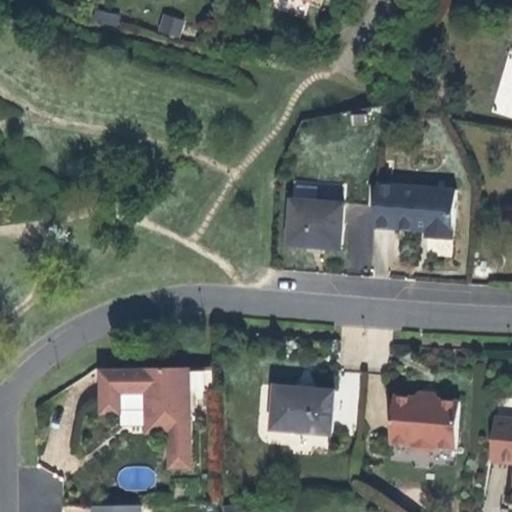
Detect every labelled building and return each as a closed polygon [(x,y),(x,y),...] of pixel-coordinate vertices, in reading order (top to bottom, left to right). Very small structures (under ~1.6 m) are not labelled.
[(97,11),(96,24),(117,26),(119,13),(97,11)] [(181,22),(166,18),(162,30),(177,35),(181,22)] [(456,190),(377,183),(373,225),(428,230),(427,237),(453,240),(456,190)] [(338,225),(340,203),(293,200),(289,244),(307,245),(323,247),(341,248),(343,225),(338,225)] [(346,205),(347,238),(371,237),(369,204),(346,205)] [(216,367),(101,368),(102,413),(122,413),(122,393),(148,393),(147,433),(170,433),(170,468),(193,468),(192,390),(217,389),(216,367)] [(309,431),(295,387),(278,386),(274,428),(309,431)] [(335,433),(338,389),(304,387),(295,387),(309,431),(335,433)] [(396,394),(391,444),(410,445),(415,452),(432,453),(438,448),(458,450),(462,400),(442,398),(426,397),(417,396),(396,394)] [(511,421),(495,420),(491,465),(511,466),(511,421)]
